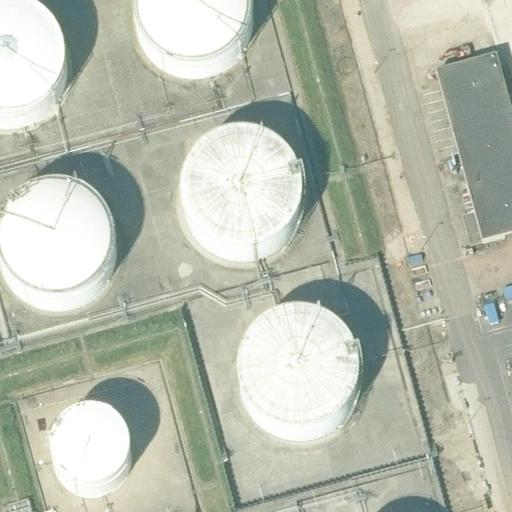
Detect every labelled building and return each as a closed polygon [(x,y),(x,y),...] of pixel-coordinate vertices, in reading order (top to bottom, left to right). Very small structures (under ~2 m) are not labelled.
[(254,27),(255,15),(254,3),(252,0),(131,0),(131,1),(129,14),(130,26),(134,38),(141,51),(148,59),(157,67),(168,73),(179,76),(191,78),(205,76),(217,73),(226,68),(236,59),(243,51),(250,38),(254,27)] [(66,82),(67,70),(66,59),(62,47),(57,36),(49,28),(40,20),(30,15),(19,11),(9,10),(0,10),(0,129),(7,130),(18,129),(28,126),(39,121),(49,113),(56,105),(62,95),(66,82)] [(496,60),(436,76),(473,215),(461,218),(470,250),(482,246),(511,238),(511,118),(508,103),(511,101),(511,54),(504,56),(504,58),(496,61),(496,60)] [(305,212),(306,199),(305,186),(302,175),(297,165),(288,155),(278,146),(268,140),(255,136),(245,135),(231,136),(218,140),(209,145),(198,153),(190,163),(184,174),(180,186),(179,198),(180,210),(184,223),(189,233),(197,243),(207,252),(218,258),(231,261),(240,263),(255,261),(268,258),(278,252),(288,243),(297,233),(302,223),(305,212)] [(115,262),(116,249),(115,237),(112,227),(106,215),(99,207),(94,202),(88,197),(79,193),(67,189),(57,188),(44,189),(32,193),(23,197),(13,205),(6,214),(0,223),(0,273),(3,280),(10,290),(18,297),(30,304),(40,308),(52,310),(63,310),(75,307),(87,301),(96,294),(104,286),(108,280),(111,274),(115,262)] [(360,391),(361,378),(360,367),(359,360),(356,353),(353,346),(349,340),(342,332),(333,325),(321,319),(312,316),(299,314),(287,315),(274,319),(262,325),(253,332),(246,340),(240,351),(236,364),(234,377),(235,390),(239,402),(245,414),(252,422),(262,431),(273,437),(285,440),(295,442),(310,440),(322,437),(333,431),(343,422),(352,412),(357,402),(360,391)] [(51,460),(54,472),(61,483),(72,492),(84,496),(97,496),(110,492),(120,485),(128,474),(132,461),(131,449),(127,438),(120,428),(110,421),(99,417),(86,417),(74,420),(64,427),(56,436),(52,448),(51,460)]
